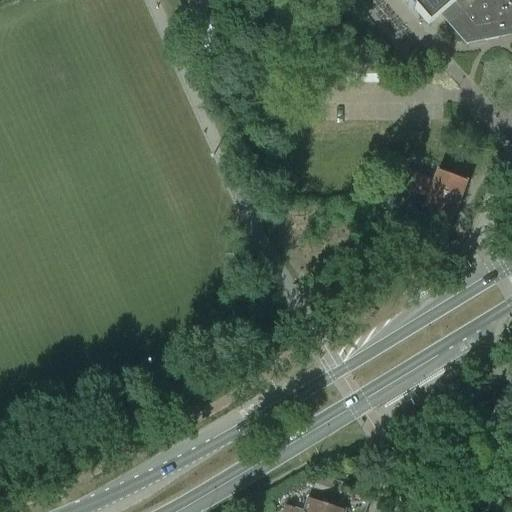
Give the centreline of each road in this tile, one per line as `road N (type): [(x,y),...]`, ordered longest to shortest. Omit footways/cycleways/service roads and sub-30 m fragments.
road 1 (secondary): [(511,259),(96,511)]
road 2 (secondary): [(178,511),(511,303)]
